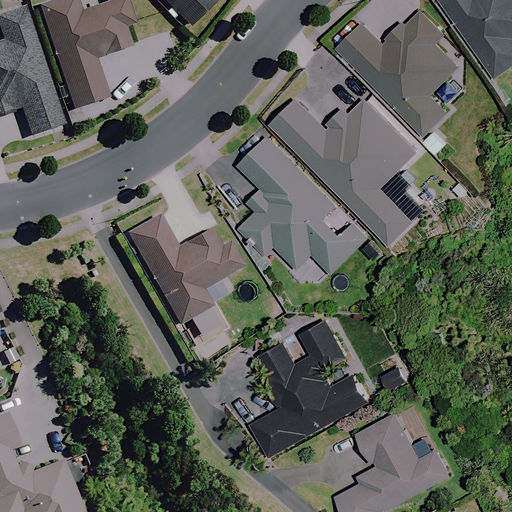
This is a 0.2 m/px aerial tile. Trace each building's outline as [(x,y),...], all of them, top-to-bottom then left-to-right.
[(114,0),(80,12),(75,0),(57,0),(36,7),(72,111),(108,99),(95,62),(132,50),(124,26),(131,24),(122,0),(114,0)] [(159,0),(187,29),(213,4),(209,0),(159,0)] [(511,0),(440,0),(495,80),(511,68),(511,0)] [(450,37),(421,7),(383,43),(363,23),(338,48),(424,136),(449,112),(432,94),(460,67),(440,46),(450,37)] [(65,126),(25,8),(0,16),(0,37),(2,43),(0,43),(0,118),(19,112),(28,138),(65,126)] [(332,127),(301,96),(274,123),(394,243),(418,219),(386,186),(423,149),(370,96),(354,111),(348,105),(331,122),(334,125),(332,127)] [(446,145),(432,131),(422,142),(436,156),(446,145)] [(313,254),(333,274),(358,249),(372,263),(385,250),(271,134),(240,165),(263,189),(249,203),(258,212),(241,228),(267,255),(276,246),(298,269),(313,254)] [(183,243),(184,245),(175,250),(157,218),(126,235),(177,327),(211,308),(202,291),(241,269),(217,226),(208,232),(206,229),(183,243)] [(252,426),(271,460),(374,399),(358,372),(336,385),(331,375),(353,363),(327,318),(303,333),(308,343),(303,346),(308,355),(297,362),(286,343),(256,361),(284,408),(252,426)] [(404,365),(384,376),(393,393),(413,382),(404,365)] [(336,495),(344,511),(391,511),(390,509),(450,476),(435,449),(420,458),(395,413),(357,433),(378,472),(336,495)] [(0,511),(83,511),(76,491),(86,488),(80,472),(67,477),(62,462),(17,477),(8,451),(17,448),(6,416),(0,417),(0,511)]
